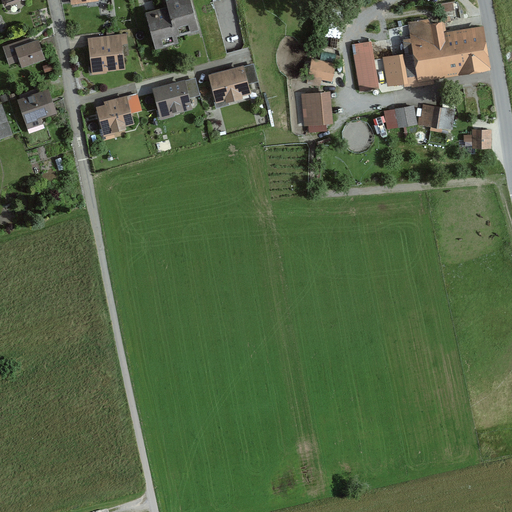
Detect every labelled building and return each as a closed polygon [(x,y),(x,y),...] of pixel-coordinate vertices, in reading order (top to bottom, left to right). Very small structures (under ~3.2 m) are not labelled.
[(172,0),(173,2),(167,3),(169,10),(164,11),(163,9),(146,14),(156,50),(169,46),(168,43),(178,41),(176,34),(185,32),(184,28),(197,25),(190,0),(172,0)] [(456,32),(443,34),(441,24),(431,25),(431,23),(428,19),(410,22),(413,39),(404,40),(407,55),(385,58),(389,84),(404,81),(405,84),(417,83),(418,85),(432,83),(431,79),(439,78),(438,71),(462,67),(463,69),(485,65),(480,32),(457,36),(456,32)] [(118,43),(92,46),(94,65),(105,64),(105,68),(122,65),(119,43),(126,42),(125,35),(118,36),(118,43)] [(20,59),(22,66),(44,58),(37,40),(27,44),(26,41),(29,40),(28,39),(4,47),(10,62),(20,59)] [(377,86),(370,42),(352,45),(360,88),(377,86)] [(320,63),(312,61),(307,82),(316,84),(318,78),(331,80),(334,64),(321,61),(320,63)] [(239,93),(260,87),(254,66),(212,77),(218,99),(227,96),(228,100),(240,96),(239,93)] [(187,97),(200,94),(196,80),(155,91),(160,110),(170,107),(171,111),(190,106),(187,97)] [(42,122),(40,117),(52,113),(48,100),(51,99),(48,90),(19,100),(28,127),(42,122)] [(328,122),(325,92),(305,94),(308,124),(328,122)] [(131,120),(125,97),(106,102),(107,107),(99,109),(104,128),(112,125),(113,130),(125,127),(123,122),(131,120)] [(0,137),(11,134),(0,104),(0,137)] [(416,123),(413,106),(396,109),(399,126),(416,123)] [(419,117),(418,123),(422,123),(421,125),(426,126),(430,127),(431,129),(441,131),(442,126),(451,127),(454,110),(424,106),(423,118),(419,117)] [(473,147),(490,147),(490,130),(473,130),(473,147)]
